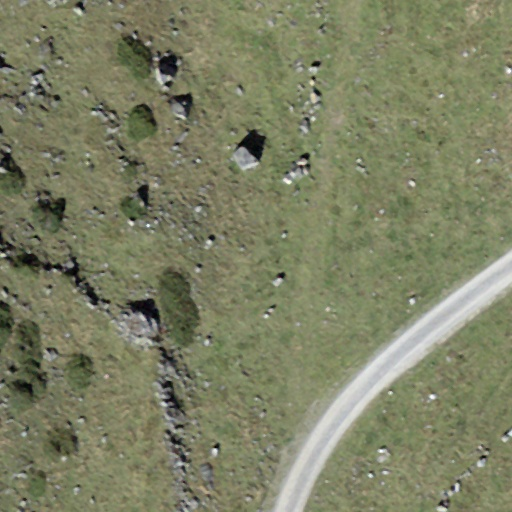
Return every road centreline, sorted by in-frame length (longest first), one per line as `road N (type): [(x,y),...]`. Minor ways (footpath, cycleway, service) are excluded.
road 1 (track): [(327,0),(306,429)]
road 2 (track): [(511,231),(339,385),(306,429),(282,511)]
